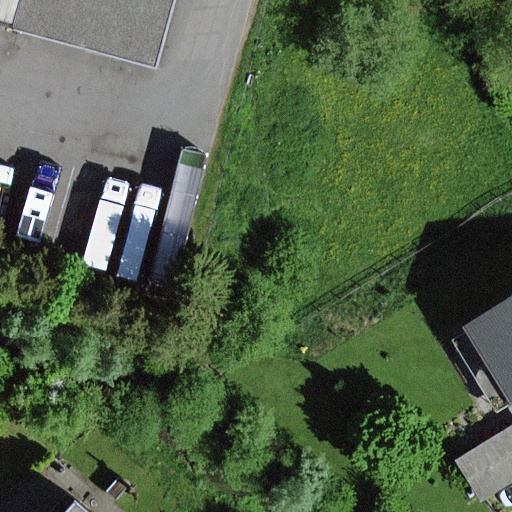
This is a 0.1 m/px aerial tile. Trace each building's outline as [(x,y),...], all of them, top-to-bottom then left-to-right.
[(0,0),(0,25),(150,65),(167,0),(0,0)] [(511,298),(463,329),(509,404),(511,401),(511,298)] [(511,430),(459,463),(483,502),(511,484),(511,430)] [(0,511),(50,511),(64,502),(69,497),(40,476),(0,502),(0,511)] [(50,511),(76,511),(64,502),(50,511)]
